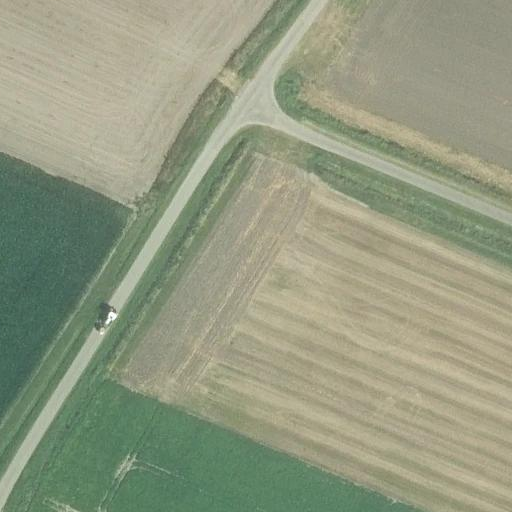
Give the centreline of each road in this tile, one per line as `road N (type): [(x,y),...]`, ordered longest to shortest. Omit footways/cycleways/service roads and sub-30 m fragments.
road 1 (unclassified): [(246,103),(0,494)]
road 2 (unclassified): [(511,220),(246,103)]
road 3 (unclassified): [(319,0),(246,103)]
